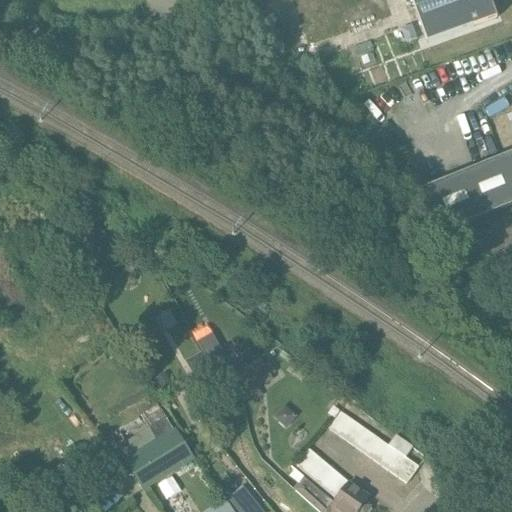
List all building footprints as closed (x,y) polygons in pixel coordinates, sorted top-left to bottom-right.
[(411,0),(427,44),(496,19),(489,0),(411,0)] [(495,51),(285,127),(342,157),(511,97),(495,51)] [(464,227),(511,207),(511,155),(411,196),(464,227)] [(115,241),(98,230),(89,244),(107,255),(115,241)] [(281,354),(279,356),(288,363),(292,359),(283,352),(281,354)] [(199,374),(211,367),(204,356),(192,362),(199,374)] [(273,381),(261,364),(240,378),(252,395),(273,381)] [(259,390),(252,395),(256,401),(263,397),(259,390)] [(159,404),(140,416),(149,430),(158,443),(176,432),(159,404)] [(296,418),(284,406),(273,418),(284,430),(296,418)] [(340,412),(333,407),(328,415),(335,420),(340,412)] [(329,431),(337,437),(349,419),(340,413),(329,431)] [(337,437),(346,443),(358,425),(349,419),(337,437)] [(346,443),(355,449),(366,432),(358,425),(346,443)] [(137,456),(124,464),(142,492),(142,493),(195,461),(177,431),(176,432),(158,443),(137,456)] [(355,449),(363,455),(375,438),(366,432),(355,449)] [(363,455),(372,461),(384,444),(375,438),(363,455)] [(372,461),(381,467),(392,450),(384,444),(372,461)] [(294,466),(302,473),(316,457),(308,450),(294,466)] [(381,467),(390,473),(401,456),(392,450),(381,467)] [(390,473),(398,479),(410,462),(401,456),(390,473)] [(302,473),(310,479),(323,463),(316,457),(302,473)] [(410,462),(398,479),(407,485),(419,469),(410,462)] [(310,479),(318,486),(331,470),(323,463),(310,479)] [(318,486),(326,492),(339,477),(331,470),(318,486)] [(339,477),(326,492),(334,499),(347,483),(339,477)] [(298,485),(293,490),(312,507),(317,511),(329,511),(331,511),(332,511),(368,511),(371,508),(365,504),(368,500),(351,489),(347,486),(334,504),(304,479),(298,485)] [(224,501),(232,511),(261,511),(243,487),(224,501)] [(41,496),(27,511),(45,511),(51,505),(41,496)] [(205,511),(232,511),(224,501),(224,500),(223,501),(208,510),(206,511),(205,511)]
